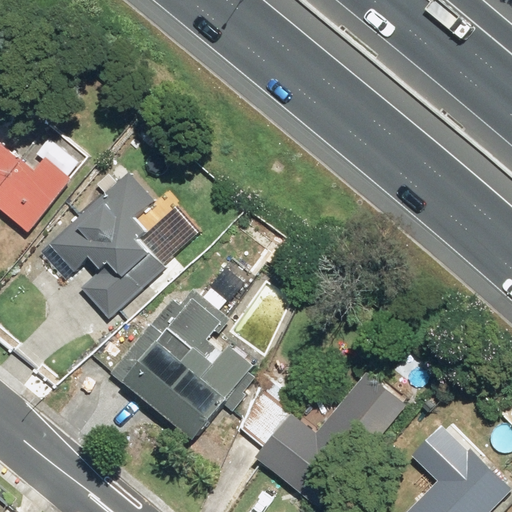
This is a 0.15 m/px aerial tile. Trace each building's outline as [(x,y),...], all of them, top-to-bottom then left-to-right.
[(21,116),(0,140),(0,197),(3,194),(42,227),(88,174),(21,116)] [(144,175),(58,244),(116,316),(180,264),(155,233),(163,226),(149,209),(163,198),(144,175)] [(193,277),(122,360),(208,433),(268,362),(241,338),(233,348),(219,336),(237,315),(193,277)] [(127,322),(96,354),(110,368),(141,336),(127,322)] [(310,407),(270,450),(330,505),(424,405),(384,368),(330,426),(310,407)] [(410,511),(494,511),(511,495),(511,477),(452,418),(419,451),(445,478),(410,511)]
